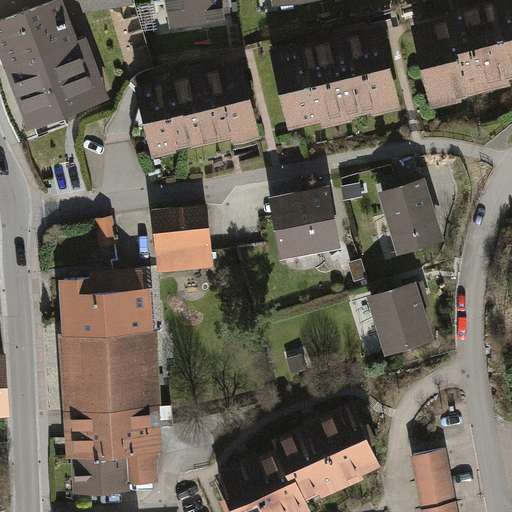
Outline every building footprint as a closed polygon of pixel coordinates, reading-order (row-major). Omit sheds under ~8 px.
[(63,0),(58,0),(0,19),(0,56),(3,67),(0,68),(0,71),(20,131),(112,101),(90,35),(77,39),(63,0)] [(81,0),(83,11),(134,5),(133,0),(81,0)] [(163,0),(168,27),(223,19),(220,0),(163,0)] [(507,85),(506,80),(511,78),(511,0),(471,0),(449,5),(451,16),(414,25),(434,108),(471,99),(470,94),(507,85)] [(157,65),(142,25),(117,34),(132,74),(157,65)] [(383,29),(276,53),(294,135),(402,111),(383,29)] [(241,59),(138,84),(156,157),(259,132),(241,59)] [(427,172),(380,186),(400,250),(447,236),(427,172)] [(330,182),(271,193),(283,255),(342,244),(330,182)] [(210,263),(205,201),(149,206),(154,267),(210,263)] [(98,245),(113,243),(110,217),(95,219),(98,245)] [(146,270),(53,275),(64,454),(69,454),(71,487),(154,482),(152,450),(157,450),(146,270)] [(415,280),(366,294),(384,353),(433,338),(415,280)] [(217,466),(236,511),(302,511),(312,508),(306,494),(381,463),(353,397),(269,432),(274,442),(217,466)] [(455,511),(443,446),(407,454),(418,511),(455,511)]
